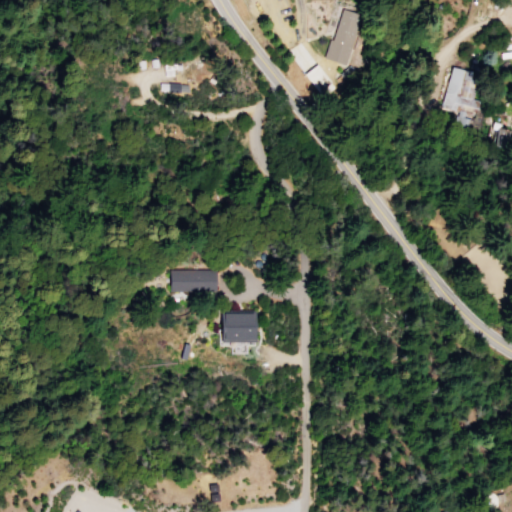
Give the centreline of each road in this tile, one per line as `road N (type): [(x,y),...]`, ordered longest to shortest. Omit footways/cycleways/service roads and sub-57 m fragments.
road 1 (secondary): [(511,352),(458,309),(218,0)]
road 2 (residential): [(285,94),(259,108),(254,136),(257,160),(295,229),(304,511)]
